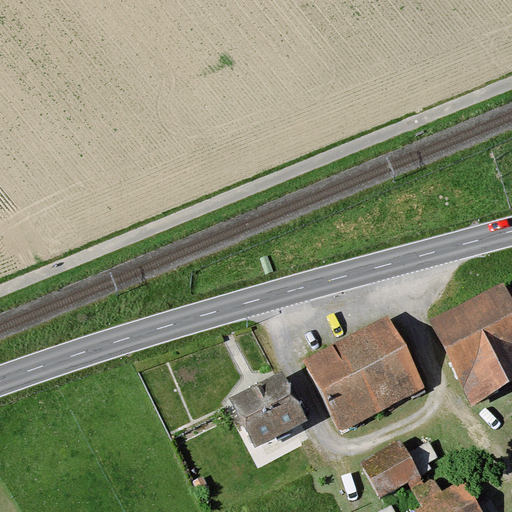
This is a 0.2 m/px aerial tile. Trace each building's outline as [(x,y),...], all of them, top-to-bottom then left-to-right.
[(511,283),(432,327),(464,384),(473,380),(488,408),(511,394),(511,283)] [(394,319),(304,361),(338,435),(429,393),(394,319)] [(286,374),(230,403),(256,454),(312,425),(286,374)] [(415,460),(378,480),(391,505),(428,485),(415,460)] [(485,511),(478,500),(458,511),(485,511)]
